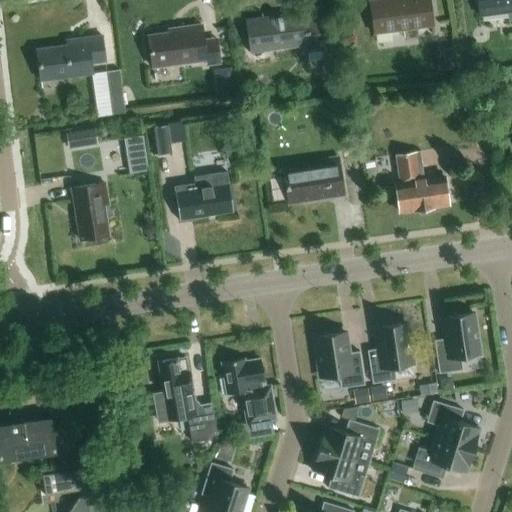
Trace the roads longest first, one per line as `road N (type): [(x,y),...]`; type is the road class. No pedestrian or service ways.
road 1 (tertiary): [(22,320),(275,282)]
road 2 (residential): [(275,282),(297,427),(271,511)]
road 3 (tertiary): [(275,282),(494,249)]
road 4 (residential): [(22,320),(0,140)]
road 5 (residential): [(494,249),(511,370)]
